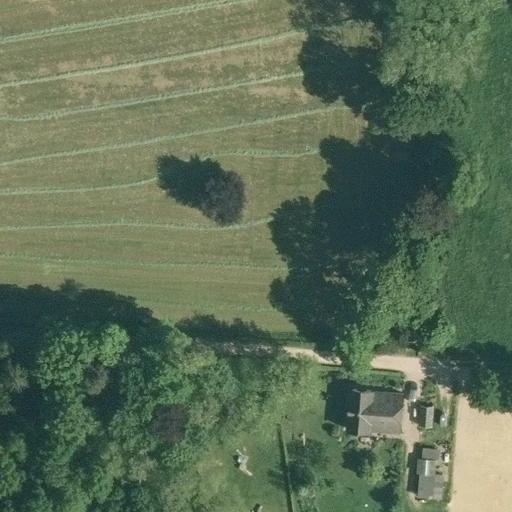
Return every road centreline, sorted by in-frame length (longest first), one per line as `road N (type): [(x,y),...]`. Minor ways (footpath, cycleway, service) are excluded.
road 1 (track): [(0,331),(329,355)]
road 2 (track): [(329,355),(511,367)]
